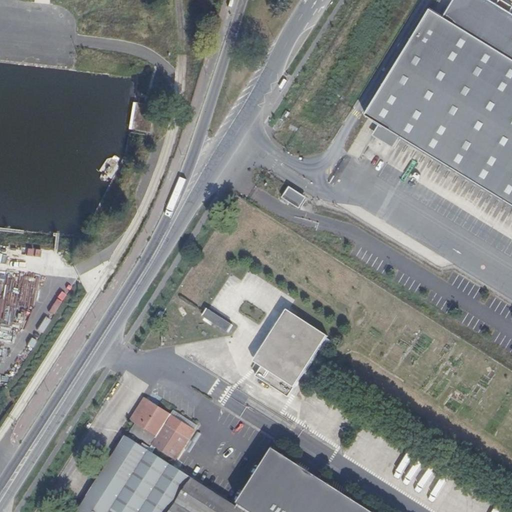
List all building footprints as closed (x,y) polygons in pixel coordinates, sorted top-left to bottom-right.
[(511,0),(452,0),(443,16),(430,6),(366,115),(511,204),(511,0)] [(302,208),(307,196),(289,188),(284,200),(302,208)] [(253,361),(294,389),(329,338),(288,310),(253,361)] [(231,328),(208,313),(204,320),(227,335),(231,328)] [(141,415),(150,403),(147,401),(138,413),(141,415)] [(141,415),(138,413),(132,422),(136,425),(132,432),(176,461),(184,445),(193,431),(150,403),(141,415)] [(81,511),(246,511),(237,506),(128,439),(81,511)] [(376,511),(274,447),(237,506),(246,511),(376,511)]
